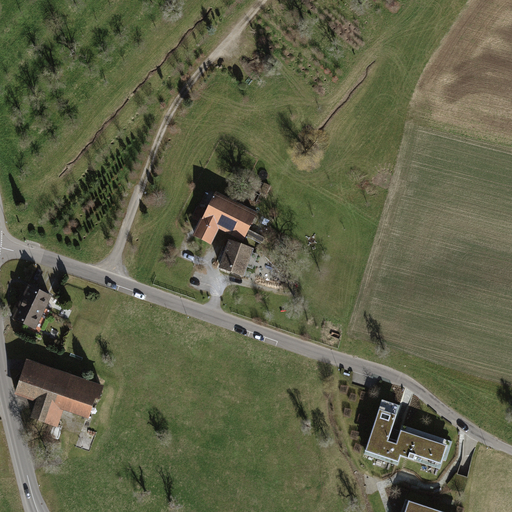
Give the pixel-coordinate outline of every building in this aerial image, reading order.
[(208,190),(195,217),(203,221),(216,194),(208,190)] [(217,195),(196,236),(213,245),(221,229),(245,241),(258,216),(217,195)] [(253,252),(230,243),(218,271),(242,280),(253,252)] [(52,295),(28,283),(12,318),(33,329),(52,295)] [(24,358),(13,390),(33,397),(27,414),(55,423),(61,407),(89,416),(100,383),(24,358)] [(396,405),(379,399),(360,453),(394,464),(397,453),(437,467),(446,439),(398,423),(391,441),(384,439),(396,405)] [(445,511),(404,499),(399,511),(445,511)]
